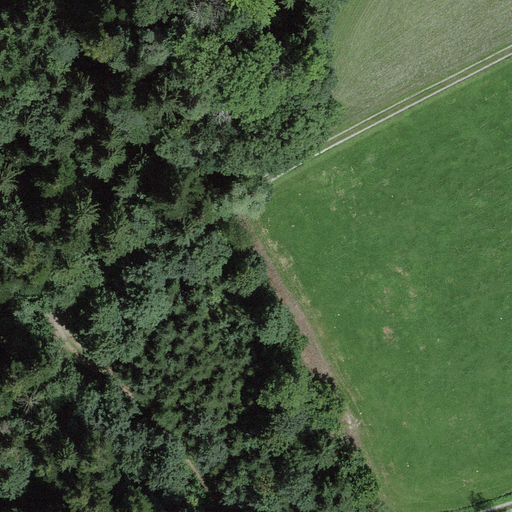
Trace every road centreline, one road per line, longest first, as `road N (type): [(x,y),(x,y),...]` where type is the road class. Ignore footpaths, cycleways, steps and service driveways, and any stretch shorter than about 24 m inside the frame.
road 1 (track): [(44,309),(226,197),(511,52)]
road 2 (track): [(44,309),(241,511)]
